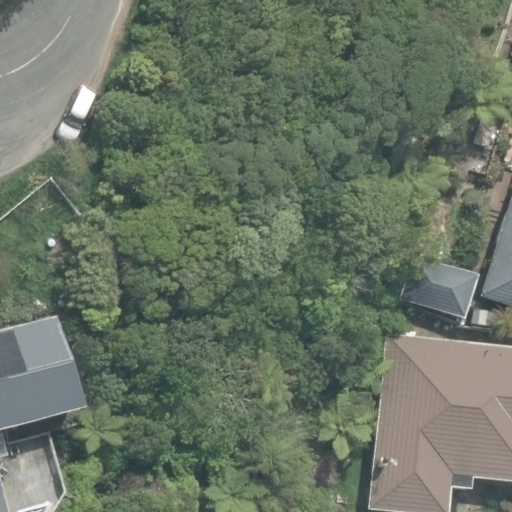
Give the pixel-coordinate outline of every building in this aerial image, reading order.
[(412,178),(427,123),(404,117),(389,172),(412,178)] [(509,312),(511,312),(511,179),(509,189),(473,301),(509,312)] [(363,212),(355,240),(389,249),(396,221),(363,212)] [(388,296),(460,320),(472,277),(402,254),(388,296)] [(0,511),(1,511),(0,504),(0,433),(74,415),(51,321),(0,333),(0,511)] [(360,511),(440,511),(442,494),(463,496),(465,482),(509,487),(511,487),(511,352),(509,352),(378,339),(360,511)]
